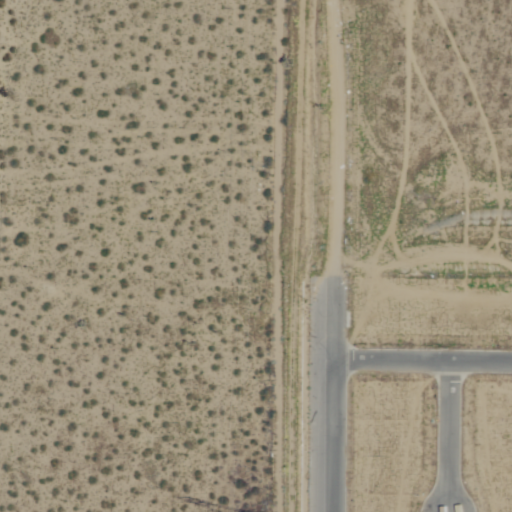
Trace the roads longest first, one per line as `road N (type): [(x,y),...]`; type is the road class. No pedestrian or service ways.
road 1 (residential): [(330,0),(330,278)]
road 2 (tertiary): [(330,278),(328,511)]
road 3 (residential): [(511,361),(329,360)]
road 4 (residential): [(450,361),(450,511)]
